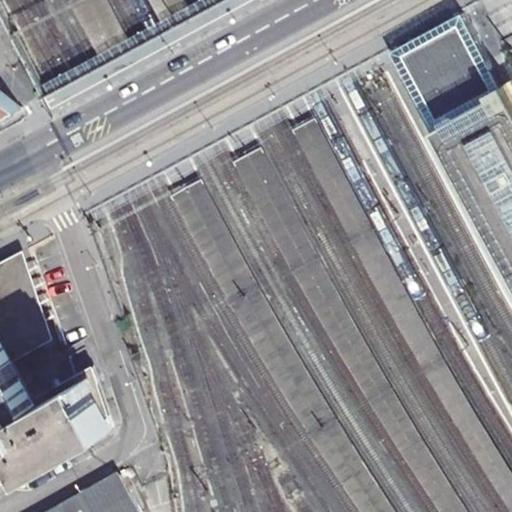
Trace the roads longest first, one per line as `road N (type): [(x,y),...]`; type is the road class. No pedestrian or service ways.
road 1 (residential): [(5,511),(118,447),(130,421),(70,231),(34,153)]
road 2 (secondary): [(34,153),(320,0)]
